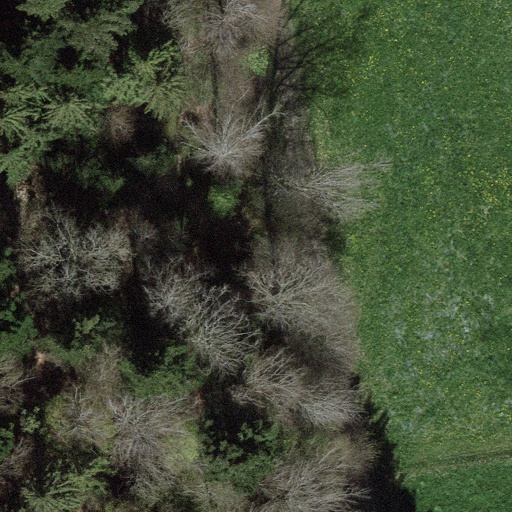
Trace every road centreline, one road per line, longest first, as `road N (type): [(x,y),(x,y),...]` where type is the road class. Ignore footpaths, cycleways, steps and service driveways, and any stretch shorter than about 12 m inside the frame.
road 1 (track): [(286,0),(361,470),(376,511)]
road 2 (track): [(78,511),(0,263)]
